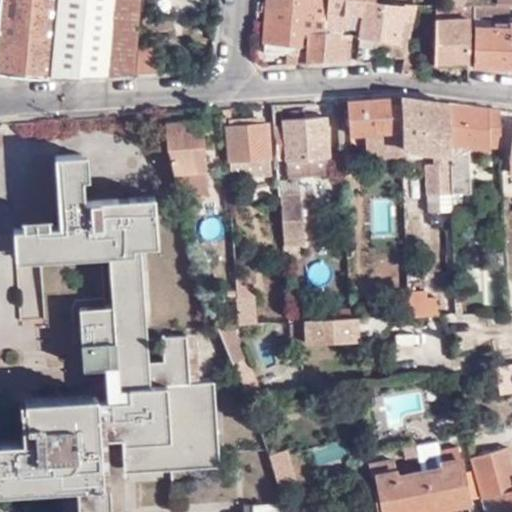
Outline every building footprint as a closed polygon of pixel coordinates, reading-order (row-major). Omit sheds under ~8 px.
[(0,0),(0,74),(50,80),(132,75),(134,46),(138,0),(0,0)] [(284,51),(283,64),(294,64),(299,11),(299,0),(265,0),(264,6),(258,6),(257,11),(265,11),(261,51),(284,51)] [(299,0),(299,11),(305,11),(304,17),(324,18),(325,0),(299,0)] [(325,0),(324,18),(356,21),(355,38),(391,41),(391,57),(403,56),(405,49),(413,3),(394,0),(325,0)] [(432,64),(467,62),(469,4),(461,4),(447,4),(432,3),(432,64)] [(473,26),(472,67),(511,67),(511,20),(509,21),(509,26),(500,26),(500,21),(495,21),(495,26),(473,26)] [(307,23),(305,63),(320,62),(323,26),(323,24),(307,23)] [(323,26),(320,62),(344,60),(347,35),(338,34),(338,27),(323,26)] [(391,41),(355,38),(354,59),(391,57),(391,41)] [(134,46),(132,75),(154,73),(156,46),(134,46)] [(405,49),(403,56),(399,74),(413,75),(418,52),(405,49)] [(401,155),(399,105),(388,105),(388,98),(345,101),(347,133),(363,133),(363,156),(401,155)] [(449,169),(446,103),(426,100),(399,98),(399,105),(401,155),(401,161),(406,162),(408,149),(438,152),(438,167),(449,169)] [(499,146),(497,110),(446,103),(449,169),(450,191),(469,191),(468,149),(470,149),(470,146),(477,146),(477,148),(499,146)] [(179,126),(178,112),(160,113),(162,138),(165,148),(171,148),(171,157),(167,157),(175,188),(204,187),(202,155),(200,155),(199,156),(198,156),(195,155),(195,147),(202,146),(200,120),(183,121),(183,125),(180,126),(179,126)] [(280,126),(270,126),(273,159),(285,159),(286,175),(325,172),(324,158),(328,157),(324,117),(279,120),(280,126)] [(226,125),(230,176),(270,172),(266,122),(226,125)] [(406,162),(438,167),(438,152),(408,149),(406,162)] [(109,352),(109,367),(110,389),(120,390),(121,402),(98,402),(97,395),(22,398),(23,439),(0,439),(0,480),(75,477),(75,511),(101,511),(98,437),(132,436),(132,458),(217,455),(216,386),(191,386),(190,341),(165,342),(166,364),(145,365),(140,242),(163,241),(162,201),(91,203),(90,155),(65,156),(67,226),(57,227),(56,218),(31,219),(31,228),(21,228),(22,253),(104,250),(107,309),(83,309),(84,345),(90,345),(90,352),(109,352)] [(227,210),(224,178),(213,179),(216,210),(227,210)] [(204,194),(204,187),(175,188),(177,196),(204,194)] [(448,189),(436,189),(436,203),(448,204),(448,189)] [(278,193),(282,244),(304,242),(300,192),(278,193)] [(394,233),(391,196),(369,198),(372,234),(394,233)] [(237,323),(254,322),(251,295),(235,296),(237,323)] [(423,316),(436,315),(435,298),(423,299),(423,302),(423,316)] [(423,302),(405,301),(405,317),(423,316),(423,302)] [(307,342),(358,340),(357,318),(353,318),(308,320),(306,320),(306,323),(291,323),(291,335),(306,334),(307,342)] [(358,319),(359,337),(385,336),(385,319),(358,319)] [(231,323),(214,324),(242,397),(259,395),(231,323)] [(269,333),(249,337),(254,363),(274,359),(269,333)] [(85,367),(109,367),(109,352),(90,352),(90,345),(84,345),(85,367)] [(422,444),(400,448),(402,462),(425,458),(422,444)] [(511,511),(511,465),(507,446),(470,456),(480,496),(492,493),(496,511),(511,511)] [(375,511),(410,511),(467,502),(460,473),(456,449),(437,453),(440,471),(395,480),(389,451),(369,454),(376,491),(373,492),(375,511)] [(276,457),(266,460),(280,497),(289,495),(276,457)] [(467,502),(480,499),(472,470),(460,473),(467,502)] [(496,511),(492,493),(480,496),(484,511),(496,511)]
